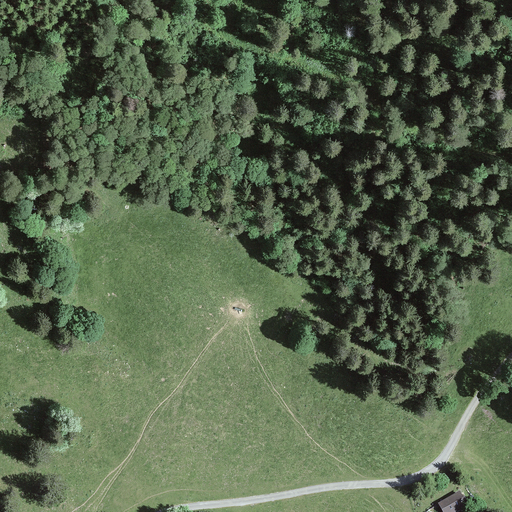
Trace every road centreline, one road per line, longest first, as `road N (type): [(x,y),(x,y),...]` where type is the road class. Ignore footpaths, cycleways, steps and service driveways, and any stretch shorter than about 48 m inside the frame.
road 1 (unclassified): [(173,511),(409,480),(436,467),(511,358)]
road 2 (track): [(511,153),(426,132),(347,74),(237,42),(194,0)]
